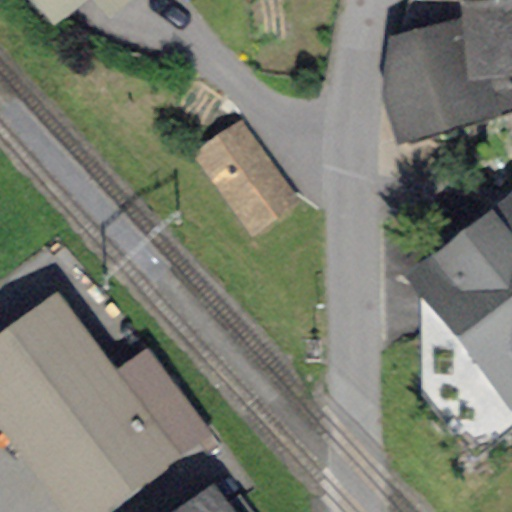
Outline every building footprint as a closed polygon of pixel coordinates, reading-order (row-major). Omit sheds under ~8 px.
[(55,0),(57,1),(58,0),(71,0),(75,5),(82,0),(103,0),(111,9),(121,0),(55,0)] [(489,69),(500,101),(511,97),(511,0),(479,0),(485,70),(489,69)] [(393,99),(404,133),(482,108),(459,37),(399,56),(393,99)] [(252,222),(283,200),(240,139),(209,161),(252,222)] [(511,385),(511,226),(510,224),(432,287),(511,385)] [(0,411),(76,511),(95,511),(200,433),(144,360),(108,387),(53,313),(0,353),(0,411)] [(246,511),(238,500),(221,511),(246,511)]
